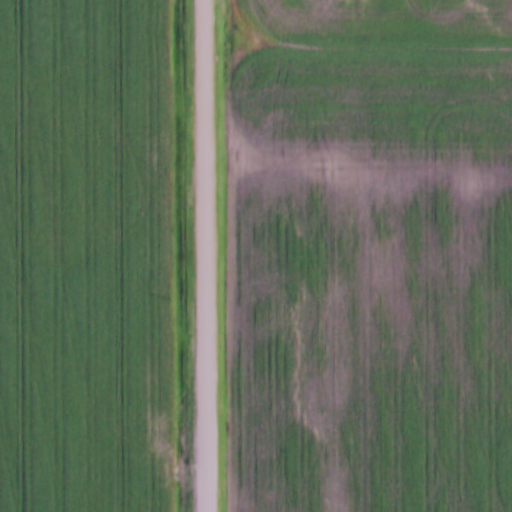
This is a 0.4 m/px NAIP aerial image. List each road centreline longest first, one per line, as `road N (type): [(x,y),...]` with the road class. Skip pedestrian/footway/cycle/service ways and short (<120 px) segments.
road 1 (tertiary): [(209,511),(209,0)]
road 2 (track): [(209,45),(511,48)]
